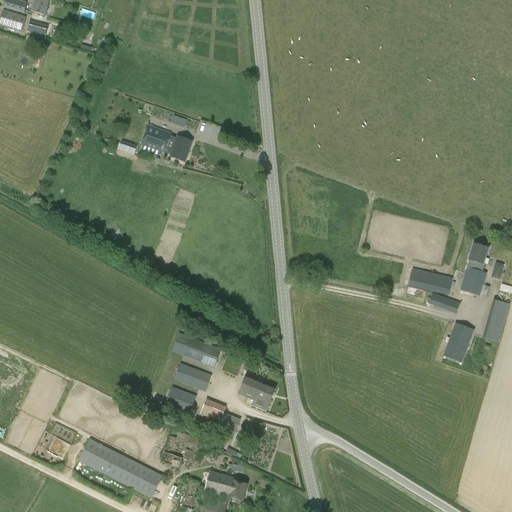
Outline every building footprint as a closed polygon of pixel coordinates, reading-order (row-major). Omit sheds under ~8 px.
[(44,16),(48,0),(5,0),(3,8),(25,14),(28,2),(34,4),(32,13),(44,16)] [(25,17),(7,12),(2,10),(0,15),(0,26),(3,27),(22,33),(25,17)] [(30,23),(28,32),(34,34),(37,25),(30,23)] [(92,50),(95,40),(86,38),(83,48),(92,50)] [(171,135),(147,125),(140,145),(142,145),(165,153),(172,155),(171,157),(185,162),(192,142),(177,137),(177,139),(171,137),(171,135)] [(136,147),(122,143),(119,150),(133,155),(136,147)] [(487,274),(477,271),(480,264),(483,265),(486,255),(488,249),(473,244),(468,261),(470,261),(467,268),(466,268),(465,273),(459,291),(480,296),(487,297),(489,288),(483,286),(487,274)] [(492,277),(500,279),(505,265),(497,263),(492,277)] [(442,275),(412,268),(408,286),(433,292),(449,296),(453,278),(442,275)] [(498,343),(510,305),(508,304),(511,292),(511,287),(503,285),(501,291),(499,291),(496,301),(493,300),(483,338),(498,343)] [(461,303),(432,293),(429,304),(457,314),(461,303)] [(443,357),(462,364),(474,330),(455,323),(443,357)] [(214,368),(221,349),(179,333),(172,352),(183,356),(214,368)] [(205,393),(211,376),(180,364),(174,381),(205,393)] [(267,412),(276,390),(261,384),(246,378),(238,395),(254,401),(252,406),(267,412)] [(164,407),(189,416),(193,407),(196,397),(172,387),(171,390),(168,389),(165,396),(168,397),(164,407)] [(215,433),(232,440),(235,433),(240,419),(224,413),(226,407),(199,397),(195,407),(202,410),(201,415),(220,422),(215,433)] [(133,490),(151,499),(163,476),(144,467),(90,439),(78,462),(133,490)] [(239,461),(242,455),(229,449),(231,444),(225,441),(221,449),(223,449),(220,454),(224,456),(225,453),(235,458),(234,458),(239,461)] [(247,484),(236,481),(237,478),(210,471),(204,492),(223,497),(221,504),(205,499),(203,506),(193,503),(199,484),(188,481),(186,488),(180,507),(198,511),(225,511),(228,505),(229,498),(243,502),(247,484)]
